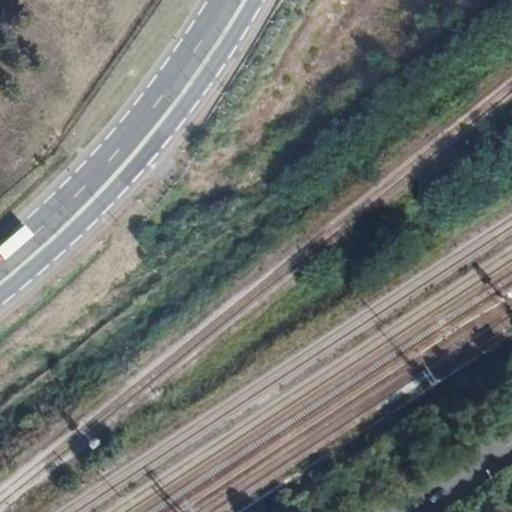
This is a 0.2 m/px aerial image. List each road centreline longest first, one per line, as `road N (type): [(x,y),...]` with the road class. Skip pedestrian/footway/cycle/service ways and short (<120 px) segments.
road 1 (primary): [(0,279),(79,209),(161,116),(242,0)]
road 2 (residential): [(401,511),(511,438)]
